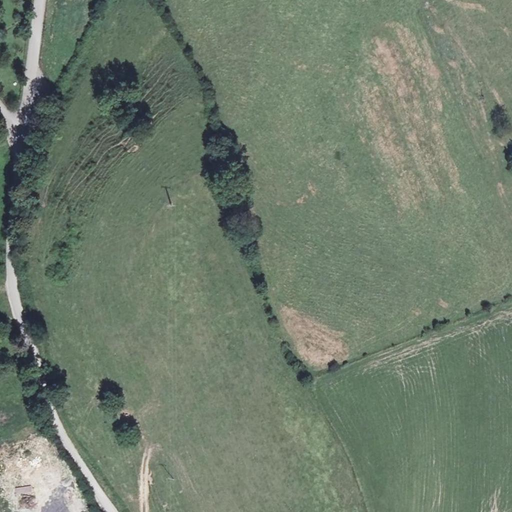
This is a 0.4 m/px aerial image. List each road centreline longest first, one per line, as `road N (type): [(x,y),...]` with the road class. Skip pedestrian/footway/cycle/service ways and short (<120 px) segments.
road 1 (unclassified): [(109,511),(48,410),(10,294),(8,236),(21,138)]
road 2 (unclassified): [(21,138),(39,0)]
